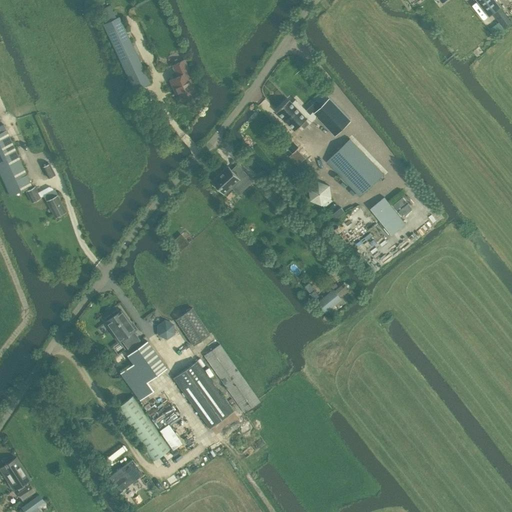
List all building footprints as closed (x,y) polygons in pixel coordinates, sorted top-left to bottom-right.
[(511,22),(495,0),(476,0),(489,16),(493,14),(499,22),(489,29),(494,36),(511,22)] [(149,83),(118,17),(116,18),(110,6),(100,11),(105,23),(103,24),(134,90),(149,83)] [(189,71),(184,60),(172,65),(177,76),(169,80),(173,89),(176,88),(181,100),(196,93),(186,72),(189,71)] [(315,102),(308,108),(309,109),(313,113),(311,115),(315,119),(317,117),(335,135),(350,120),(329,98),(322,105),(319,102),(318,101),(316,101),(315,102)] [(290,100),(278,111),(285,119),(284,119),(288,123),(289,123),(296,130),(300,126),(303,130),(315,119),(311,115),(297,100),(293,103),(290,100)] [(0,173),(10,195),(31,186),(3,124),(0,125),(0,173)] [(384,174),(350,138),(326,161),(360,197),(384,174)] [(48,178),(55,175),(49,163),(42,167),(48,178)] [(232,170),(228,166),(212,181),(225,194),(232,188),(239,195),(254,181),(238,164),(232,170)] [(330,185),(318,180),(308,188),(310,201),(322,205),(331,197),(330,185)] [(35,186),(25,191),(31,202),(44,195),(55,217),(65,212),(54,189),(53,190),(52,189),(49,187),(38,193),(35,186)] [(372,208),(391,232),(391,233),(403,224),(384,199),(372,208)] [(334,289),(329,293),(317,302),(328,316),(354,295),(344,282),(335,290),(334,289)] [(191,307),(175,319),(193,345),(209,334),(191,307)] [(106,320),(104,322),(119,342),(121,340),(127,349),(139,340),(133,331),(135,329),(121,310),(119,311),(117,309),(105,318),(106,320)] [(166,338),(173,333),(172,325),(165,321),(158,326),(159,333),(166,338)] [(133,364),(120,373),(140,400),(153,390),(147,382),(166,368),(147,341),(127,355),(133,364)] [(259,401),(220,344),(204,355),(243,413),(252,407),(260,402),(259,401)] [(197,360),(173,378),(209,429),(233,411),(197,360)] [(152,462),(170,449),(132,396),(114,409),(152,462)] [(26,482),(30,480),(15,457),(0,468),(0,469),(14,490),(17,488),(19,491),(17,492),(22,500),(35,492),(30,484),(28,485),(26,482)] [(44,502),(39,495),(21,508),(23,511),(41,511),(42,511),(39,506),(44,502)]
